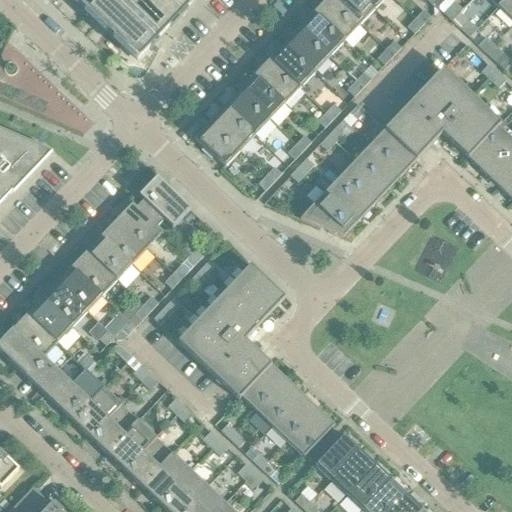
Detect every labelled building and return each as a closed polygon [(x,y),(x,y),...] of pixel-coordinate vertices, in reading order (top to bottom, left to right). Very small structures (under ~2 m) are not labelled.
[(67,0),(136,65),(197,0),(196,0),(67,0)] [(358,28),(328,0),(326,0),(312,15),(343,44),(358,28)] [(359,0),(328,0),(358,28),(373,12),(359,0)] [(384,0),(359,0),(373,12),(384,0)] [(486,0),(497,10),(506,0),(486,0)] [(511,0),(506,0),(497,10),(511,24),(511,0)] [(453,4),(442,16),(450,24),(461,12),(453,4)] [(414,22),(421,29),(429,20),(422,13),(414,22)] [(343,44),(312,15),(297,31),(328,60),(343,44)] [(421,29),(414,22),(405,31),(412,37),(421,29)] [(467,24),(459,32),(468,40),(476,32),(467,24)] [(328,60),(297,31),(282,47),(313,76),(328,60)] [(485,57),(493,48),(485,40),(476,49),(485,57)] [(392,44),(384,53),(391,60),(399,51),(392,44)] [(282,47),(267,62),(298,91),(313,76),(282,47)] [(502,57),(493,48),(485,57),(494,65),(502,57)] [(391,60),(384,53),(375,62),(383,69),(391,60)] [(298,91),(267,62),(253,78),(283,107),(298,91)] [(488,83),(495,76),(487,68),(480,75),(488,83)] [(441,73),(385,132),(417,162),(440,137),(467,163),(497,131),(499,128),(441,73)] [(354,85),(361,92),(369,83),(362,76),(354,85)] [(495,76),(488,83),(497,92),(504,84),(495,76)] [(283,107),(253,78),(238,94),(268,123),(283,107)] [(361,92),(354,85),(345,94),(352,101),(361,92)] [(268,123),(238,94),(223,109),(253,138),(268,123)] [(324,116),(331,123),(339,114),(332,108),(324,116)] [(357,108),(348,116),(356,123),(364,114),(357,108)] [(253,138),(223,109),(208,125),(238,154),(253,138)] [(331,123),(324,116),(316,125),(323,132),(331,123)] [(238,154),(208,125),(192,142),(202,151),(200,153),(209,161),(211,159),(223,170),(238,154)] [(327,139),(334,146),(342,137),(335,130),(327,139)] [(511,145),(497,131),(467,163),(481,177),(511,145)] [(417,162),(385,132),(369,148),(401,178),(417,162)] [(0,204),(9,195),(12,195),(50,155),(41,151),(26,145),(0,133),(0,204)] [(302,139),(294,148),(301,154),(310,146),(302,139)] [(334,146),(327,139),(318,148),(326,155),(334,146)] [(511,174),(511,145),(481,177),(497,191),(511,174)] [(301,154),(294,148),(286,156),(293,163),(301,154)] [(401,178),(369,148),(354,164),(386,194),(401,178)] [(305,162),(297,170),(304,177),(313,168),(305,162)] [(354,164),(339,180),(371,210),(386,194),(354,164)] [(273,170),(264,179),(272,186),(280,177),(273,170)] [(304,177),(297,170),(289,179),(296,186),(304,177)] [(511,174),(497,191),(511,205),(511,174)] [(272,186),(264,179),(256,188),(263,194),(272,186)] [(371,210),(339,180),(324,196),(356,226),(371,210)] [(142,204),(135,211),(155,230),(162,222),(171,231),(188,213),(155,181),(137,199),(142,204)] [(356,226),(324,196),(298,222),(341,241),(356,226)] [(155,230),(135,211),(130,207),(115,223),(145,252),(161,235),(155,230)] [(115,223),(100,239),(130,268),(145,252),(115,223)] [(130,268),(100,239),(85,255),(115,283),(130,268)] [(187,246),(179,255),(186,261),(193,268),(202,260),(194,253),(187,246)] [(115,283),(85,255),(70,270),(100,299),(115,283)] [(205,266),(197,275),(204,282),(212,273),(205,266)] [(179,268),(171,277),(178,284),(187,275),(179,268)] [(233,400),(266,365),(243,344),(283,302),(248,269),(176,346),(233,400)] [(70,270),(55,286),(85,315),(100,299),(70,270)] [(204,282),(197,275),(188,284),(196,291),(204,282)] [(178,284),(171,277),(163,286),(170,293),(178,284)] [(85,315),(55,286),(40,302),(71,330),(85,315)] [(141,308),(149,315),(157,307),(150,300),(141,308)] [(71,330),(40,302),(25,317),(56,346),(71,330)] [(160,314),(168,320),(176,312),(169,305),(160,314)] [(149,315),(141,308),(133,317),(140,324),(149,315)] [(168,320),(160,314),(152,322),(159,329),(168,320)] [(56,346),(25,317),(11,332),(41,361),(56,346)] [(118,333),(126,340),(134,331),(127,324),(118,333)] [(41,361),(11,332),(0,343),(0,357),(43,399),(61,380),(41,361)] [(97,342),(104,349),(112,341),(105,334),(97,342)] [(85,374),(93,365),(78,350),(69,359),(85,374)] [(122,352),(116,358),(125,367),(131,360),(122,352)] [(266,365),(233,400),(237,404),(240,401),(255,415),(285,383),(266,365)] [(140,386),(148,377),(140,369),(131,378),(140,386)] [(61,380),(43,399),(70,424),(102,391),(87,376),(73,391),(61,380)] [(148,377),(140,386),(148,394),(157,385),(148,377)] [(301,398),(285,383),(255,415),(271,430),(301,398)] [(102,391),(70,424),(88,441),(119,407),(102,391)] [(317,414),(301,398),(271,430),(287,446),(317,414)] [(175,419),(183,410),(174,402),(166,411),(175,419)] [(119,407),(88,441),(105,457),(137,424),(119,407)] [(192,418),(183,410),(175,419),(183,427),(192,418)] [(317,414),(287,446),(303,461),(333,429),(317,414)] [(154,441),(137,424),(105,457),(123,474),(154,441)] [(228,443),(235,435),(226,427),(219,434),(228,443)] [(210,451),(218,443),(209,435),(201,443),(210,451)] [(244,444),(235,435),(228,443),(237,451),(244,444)] [(342,438),(313,468),(313,469),(329,484),(358,453),(342,438)] [(172,457),(154,441),(123,474),(140,490),(172,457)] [(227,451),(218,443),(210,451),(219,460),(227,451)] [(358,453),(329,484),(345,499),(374,468),(358,453)] [(0,490),(17,473),(0,456),(0,490)] [(172,457),(140,490),(157,507),(189,473),(172,457)] [(260,472),(266,465),(258,457),(251,464),(260,472)] [(275,473),(266,465),(260,472),(268,481),(275,473)] [(244,485),(253,476),(244,468),(236,477),(244,485)] [(374,468),(345,499),(358,511),(362,511),(390,483),(374,468)] [(185,511),(206,490),(189,473),(157,507),(162,511),(185,511)] [(253,476),(244,485),(243,486),(252,494),(261,484),(253,476)] [(390,483),(362,511),(391,511),(405,498),(390,483)] [(206,490),(185,511),(218,511),(224,506),(206,490)] [(11,511),(60,511),(53,504),(50,508),(49,507),(48,509),(45,511),(43,511),(28,497),(29,496),(28,495),(11,511)] [(300,511),(302,511),(309,506),(300,497),(293,505),(300,511)] [(420,511),(405,498),(391,511),(420,511)]
